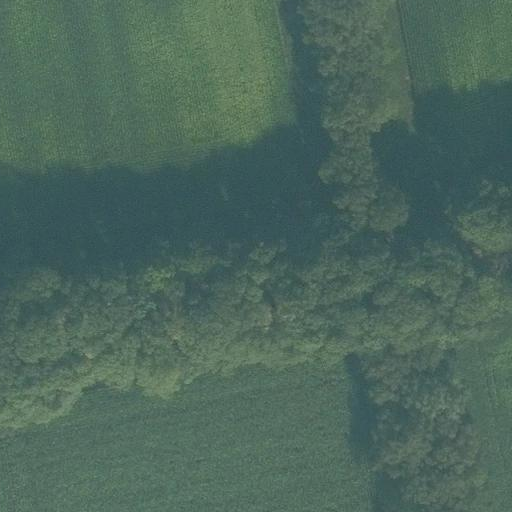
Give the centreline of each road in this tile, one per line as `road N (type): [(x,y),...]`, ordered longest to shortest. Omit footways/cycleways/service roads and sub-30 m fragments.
road 1 (track): [(0,330),(382,255)]
road 2 (track): [(382,255),(431,511)]
road 3 (track): [(382,255),(334,0)]
road 4 (track): [(382,255),(511,229)]
